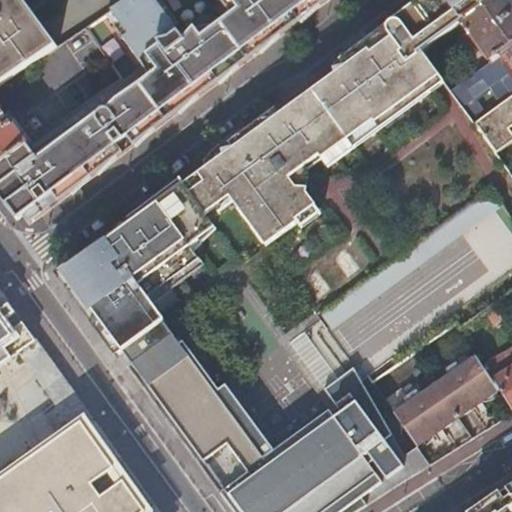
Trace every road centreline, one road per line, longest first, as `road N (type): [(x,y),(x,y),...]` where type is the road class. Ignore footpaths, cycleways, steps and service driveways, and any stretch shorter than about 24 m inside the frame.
road 1 (residential): [(19,265),(373,0)]
road 2 (residential): [(19,265),(198,511)]
